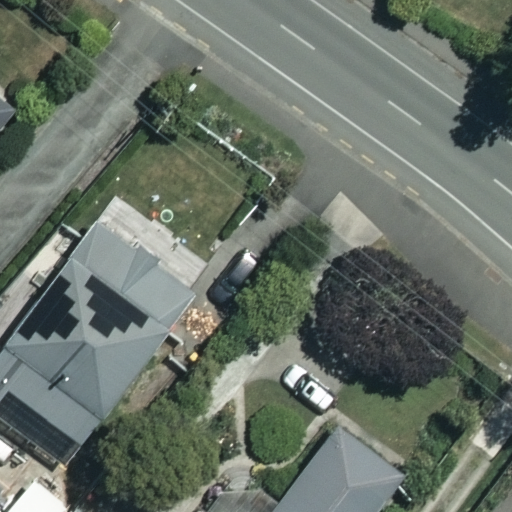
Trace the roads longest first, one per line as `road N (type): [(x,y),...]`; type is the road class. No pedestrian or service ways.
road 1 (tertiary): [(244,0),(511,196)]
road 2 (residential): [(0,216),(178,0)]
